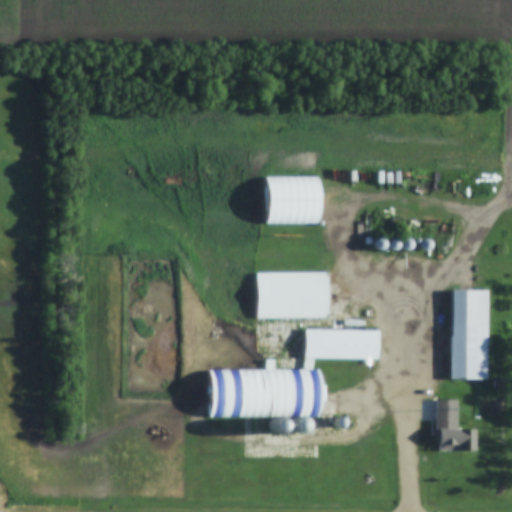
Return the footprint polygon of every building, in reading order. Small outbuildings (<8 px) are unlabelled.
[(297,224),(320,224),(320,198),(297,198),(297,224)] [(329,320),(328,273),(256,274),(257,321),(329,320)] [(487,291),(451,291),(451,380),(487,380),(487,291)] [(306,359),(378,359),(378,330),(306,330),(306,359)] [(218,394),(218,372),(205,372),(205,394),(218,394)] [(435,452),(476,452),(476,430),(457,430),(457,401),(435,401),(435,452)]
